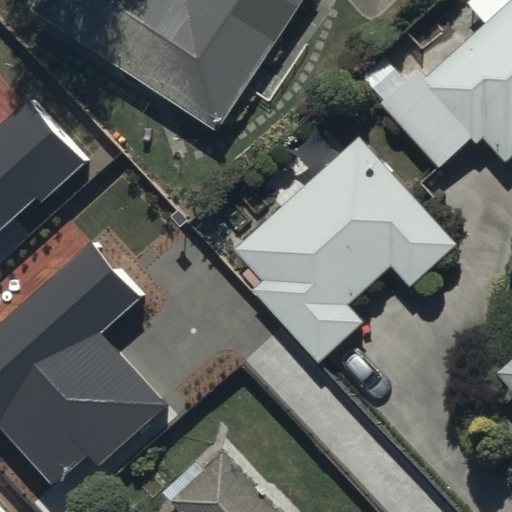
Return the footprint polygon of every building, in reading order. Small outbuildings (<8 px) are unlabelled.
[(130,0),(95,53),(223,137),(312,0),(130,0)] [(386,107),(445,172),(477,144),(481,149),(490,142),(511,166),(511,164),(511,0),(478,0),(470,7),(490,31),(431,82),(422,72),(410,83),(389,58),(365,79),(388,104),(386,107)] [(363,141),(240,253),(270,286),(261,295),(326,366),(369,326),(353,309),(396,269),(414,289),(460,247),(363,141)] [(0,511),(18,511),(69,426),(53,417),(64,398),(0,360),(0,511)] [(201,408),(206,414),(268,488),(321,444),(254,364),(201,408)] [(511,366),(503,375),(511,385),(511,366)] [(185,511),(284,511),(232,456),(210,476),(201,466),(170,494),(185,511)]
